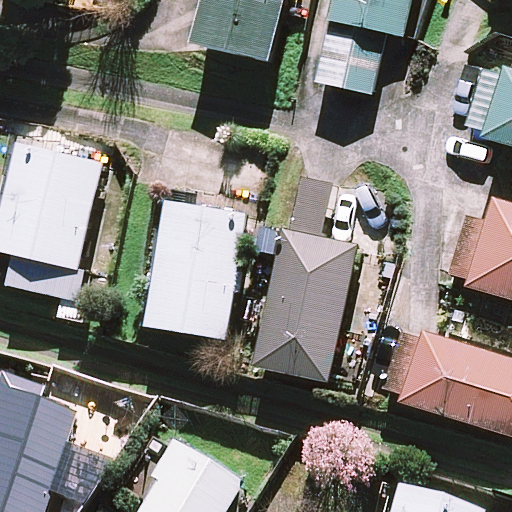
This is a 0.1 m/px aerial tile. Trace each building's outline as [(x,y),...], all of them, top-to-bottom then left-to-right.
[(36,0),(7,0),(3,25),(32,30),(36,0)] [(291,0),(216,0),(206,54),(278,68),(291,0)] [(416,0),(342,0),(325,84),(378,95),(390,34),(409,38),(416,0)] [(511,82),(487,75),(472,124),(511,136),(511,82)] [(109,158),(28,139),(3,243),(24,248),(16,280),(77,294),(109,158)] [(254,206),(175,194),(156,321),(235,332),(254,206)] [(511,196),(502,194),(494,220),(473,214),(455,272),(511,289),(511,196)] [(364,243),(293,227),(265,360),(336,375),(364,243)] [(430,335),(414,329),(394,387),(511,427),(511,352),(434,325),(430,335)] [(50,511),(86,412),(7,384),(0,404),(0,511),(50,511)] [(228,511),(245,483),(183,447),(161,434),(126,492),(149,505),(144,511),(228,511)] [(396,511),(488,511),(489,508),(405,484),(396,511)]
